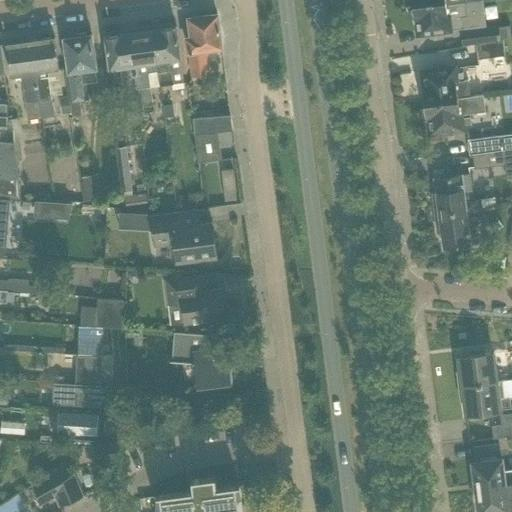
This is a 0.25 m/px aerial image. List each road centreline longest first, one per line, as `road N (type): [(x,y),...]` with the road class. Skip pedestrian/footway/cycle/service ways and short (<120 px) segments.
road 1 (secondary): [(384,511),(314,0)]
road 2 (secondary): [(285,0),(350,511)]
road 3 (residential): [(248,0),(248,76),(296,444)]
road 4 (residential): [(406,303),(357,0)]
road 5 (residential): [(296,444),(186,457),(81,511)]
road 6 (residential): [(431,511),(406,303)]
